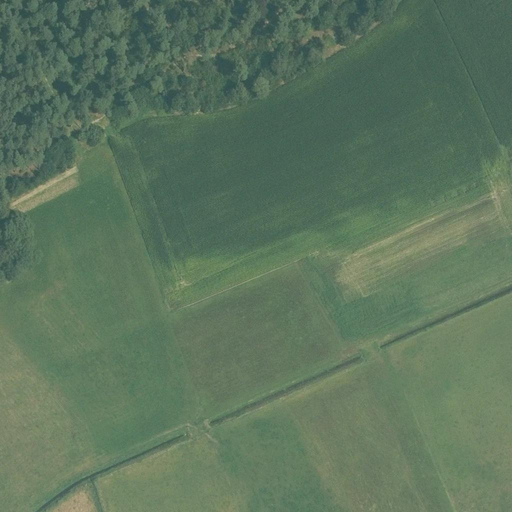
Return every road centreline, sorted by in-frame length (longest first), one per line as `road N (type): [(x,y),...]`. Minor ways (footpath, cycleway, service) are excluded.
road 1 (track): [(0,192),(57,142),(263,0)]
road 2 (track): [(1,0),(46,71),(78,154)]
